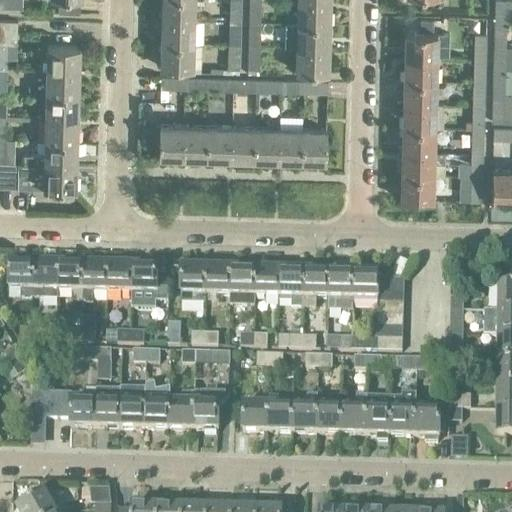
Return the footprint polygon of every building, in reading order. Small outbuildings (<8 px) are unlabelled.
[(193,0),(161,0),(161,19),(193,20),(193,0)] [(229,0),(229,21),(241,22),(241,0),(229,0)] [(248,0),(248,23),(260,24),(260,0),(248,0)] [(494,0),(494,23),(506,23),(506,0),(494,0)] [(330,1),(298,1),(297,24),(329,25),(330,1)] [(0,19),(0,31),(17,32),(17,20),(0,19)] [(193,20),(161,19),(161,43),(193,44),(193,20)] [(420,20),(420,32),(433,32),(433,20),(420,20)] [(228,45),(240,46),(241,22),(229,21),(228,45)] [(248,23),(248,47),(260,47),(260,24),(248,23)] [(494,23),(494,46),(506,47),(506,23),(494,23)] [(329,25),(297,24),(297,48),(329,49),(329,25)] [(17,32),(0,31),(0,43),(16,44),(17,32)] [(405,32),(404,55),(436,56),(437,32),(433,32),(420,32),(405,32)] [(473,58),(485,58),(485,34),(474,34),(473,58)] [(193,44),(161,43),(160,68),(192,68),(193,44)] [(46,69),(78,70),(79,46),(47,45),(46,69)] [(240,69),(240,46),(228,45),(228,69),(240,69)] [(494,46),(493,70),(505,70),(506,47),(494,46)] [(259,70),(260,47),(248,47),(247,69),(259,70)] [(328,73),(329,49),(297,48),(296,72),(328,73)] [(436,56),(404,55),(404,79),(436,80),(436,56)] [(484,82),(485,58),(473,58),(473,82),(484,82)] [(46,93),(78,94),(78,70),(46,69),(46,93)] [(493,70),(492,94),(505,95),(505,70),(493,70)] [(160,88),(191,89),(192,78),(160,77),(160,88)] [(207,90),(208,79),(192,78),(191,89),(207,90)] [(232,79),(208,79),(207,90),(231,91),(232,79)] [(255,80),(232,79),(231,91),(255,91),(255,80)] [(436,80),(404,79),(403,103),(435,104),(436,80)] [(279,81),(255,80),(255,91),(279,92),(279,81)] [(279,92),(295,92),(295,81),(279,81),(279,92)] [(327,82),(295,81),(295,92),(327,93),(327,82)] [(484,105),(484,82),(473,82),(472,105),(484,105)] [(45,116),(77,117),(78,94),(46,93),(45,116)] [(505,95),(492,94),(492,122),(504,123),(505,95)] [(435,104),(403,103),(402,127),(434,128),(435,104)] [(483,129),(484,105),(472,105),(472,129),(483,129)] [(44,140),(76,140),(77,117),(45,116),(44,140)] [(253,159),(277,160),(278,128),(278,121),(265,120),(265,127),(254,127),(253,159)] [(182,157),(183,125),(159,124),(158,156),(182,157)] [(206,158),(207,126),(183,125),(182,157),(206,158)] [(207,126),(206,158),(230,158),(230,126),(207,126)] [(230,126),(230,158),(253,159),(254,127),(230,126)] [(434,128),(402,127),(402,151),(434,151),(434,128)] [(291,128),(278,128),(277,160),(301,160),(302,128),(291,128)] [(302,128),(301,160),(326,161),(326,129),(302,128)] [(511,139),(511,128),(493,128),(493,139),(511,139)] [(482,153),(483,129),(472,129),(471,152),(482,153)] [(24,163),(76,164),(76,140),(44,140),(44,155),(24,154),(24,163)] [(417,175),(433,175),(433,163),(444,163),(445,152),(434,152),(434,151),(402,151),(401,174),(417,175)] [(482,177),(482,153),(471,152),(470,176),(482,177)] [(17,188),(17,175),(18,163),(4,163),(3,187),(17,188)] [(18,163),(17,175),(43,176),(43,188),(75,189),(76,164),(24,163),(18,163)] [(511,202),(511,170),(492,170),(491,202),(511,202)] [(417,175),(401,174),(400,199),(432,200),(433,175),(417,175)] [(482,177),(470,176),(470,201),(481,201),(482,177)] [(21,301),(34,301),(34,264),(10,263),(9,291),(21,292),(21,301)] [(34,264),(34,301),(58,302),(58,293),(58,265),(34,264)] [(75,304),(83,304),(84,265),(58,265),(58,293),(72,293),(75,304)] [(93,294),(107,294),(108,266),(84,265),(83,304),(93,304),(93,294)] [(108,266),(107,294),(132,295),(133,267),(108,266)] [(133,267),(132,295),(132,304),(141,304),(142,295),(156,295),(156,304),(168,304),(169,281),(157,281),(158,268),(133,267)] [(206,297),(207,270),(182,269),(181,305),(206,306),(206,297)] [(206,297),(231,298),(231,270),(207,270),(206,297)] [(255,309),(255,299),(256,271),(231,270),(231,298),(230,308),(255,309)] [(255,299),(280,299),(280,272),(256,271),(255,299)] [(291,311),(304,311),(305,273),(280,272),(280,299),(280,304),(292,304),(291,311)] [(316,301),(329,301),(329,273),(305,273),(304,311),(316,311),(316,301)] [(352,314),(353,302),(353,274),(329,273),(329,301),(328,313),(352,314)] [(353,274),(353,302),(378,302),(379,292),(379,281),(379,275),(353,274)] [(379,292),(404,293),(404,282),(379,281),(379,292)] [(498,314),(511,314),(511,288),(498,288),(498,314)] [(379,292),(378,302),(378,303),(404,304),(404,293),(379,292)] [(450,300),(450,314),(463,314),(463,300),(450,300)] [(378,316),(403,317),(404,304),(378,303),(378,316)] [(463,327),(463,314),(450,314),(450,327),(463,327)] [(511,314),(498,314),(498,339),(511,339),(511,314)] [(378,327),(403,329),(403,317),(378,316),(378,327)] [(179,348),(180,326),(167,325),(167,347),(179,348)] [(378,327),(377,340),(403,341),(403,329),(378,327)] [(33,343),(33,330),(19,330),(19,343),(33,343)] [(46,331),(33,330),(33,343),(45,344),(46,331)] [(82,345),(82,332),(68,331),(68,345),(82,345)] [(95,332),(82,332),(82,345),(95,345),(95,332)] [(131,346),(131,333),(117,333),(117,346),(131,346)] [(144,333),(131,333),(131,346),(143,346),(144,333)] [(206,348),(206,335),(192,335),(191,348),(206,348)] [(219,335),(206,335),(206,348),(218,349),(219,335)] [(253,350),(254,337),(241,336),(240,349),(253,350)] [(268,337),(254,337),(253,350),(267,350),(268,337)] [(303,351),(303,338),(279,337),(278,350),(303,351)] [(316,338),(303,338),(303,351),(316,351),(316,338)] [(351,353),(352,339),(339,339),(338,352),(351,353)] [(377,353),(377,340),(352,339),(351,353),(377,353)] [(511,339),(498,339),(498,362),(511,362),(511,339)] [(377,340),(377,353),(402,354),(403,341),(377,340)] [(11,367),(23,360),(16,349),(4,355),(11,367)] [(450,362),(463,362),(463,349),(450,349),(450,362)] [(98,364),(98,351),(85,351),(84,364),(98,364)] [(111,351),(98,351),(98,364),(111,364),(111,351)] [(146,366),(146,352),(133,352),(133,366),(146,366)] [(160,352),(146,352),(146,366),(160,366),(160,352)] [(182,367),(195,367),(196,354),(182,354),(182,367)] [(196,354),(195,367),(208,367),(208,375),(229,376),(230,355),(196,354)] [(271,369),(271,356),(257,356),(256,369),(271,369)] [(283,357),(271,356),(271,369),(283,369),(283,357)] [(320,371),(320,358),(305,357),(305,370),(320,371)] [(332,358),(320,358),(320,371),(332,371),(332,358)] [(368,372),(368,359),(354,359),(354,372),(368,372)] [(381,360),(368,359),(368,372),(381,373),(381,360)] [(30,372),(23,360),(11,367),(18,378),(30,372)] [(416,374),(417,361),(404,361),(404,373),(416,374)] [(417,361),(416,374),(430,374),(431,361),(417,361)] [(463,375),(463,362),(450,362),(450,376),(463,375)] [(511,362),(498,362),(497,387),(511,387),(511,362)] [(18,378),(12,369),(7,372),(12,382),(18,378)] [(145,431),(169,432),(170,404),(170,390),(156,393),(154,385),(153,386),(153,382),(146,383),(146,387),(145,391),(145,431)] [(511,387),(497,387),(497,412),(511,411),(511,387)] [(121,402),(121,430),(145,431),(145,391),(122,391),(121,402)] [(70,429),(96,429),(97,402),(97,392),(86,392),(86,402),(71,401),(71,421),(70,429)] [(46,420),(47,395),(35,394),(34,420),(46,420)] [(47,395),(46,420),(59,420),(59,395),(47,395)] [(71,421),(71,401),(71,395),(59,395),(59,420),(71,421)] [(170,404),(169,432),(194,432),(195,405),(195,396),(182,396),(182,404),(170,404)] [(307,408),(295,408),(294,435),(317,436),(318,409),(319,398),(307,398),(307,408)] [(450,398),(450,412),(463,412),(463,398),(450,398)] [(367,438),(367,400),(356,399),(356,410),(343,409),(343,437),(367,438)] [(270,400),(270,407),(269,435),(294,435),(295,408),(278,407),(278,400),(270,400)] [(388,438),(391,438),(391,411),(392,411),(392,400),(367,400),(367,438),(378,438),(378,443),(388,443),(388,438)] [(96,429),(121,430),(121,402),(97,402),(96,429)] [(219,405),(195,405),(194,432),(219,433),(219,405)] [(269,435),(270,407),(244,406),(243,434),(269,435)] [(343,437),(343,409),(318,409),(317,436),(343,437)] [(391,411),(391,438),(414,439),(415,411),(392,411),(391,411)] [(441,412),(415,411),(414,439),(426,439),(425,444),(438,444),(438,440),(440,440),(440,428),(445,428),(446,412),(441,412)] [(511,411),(497,412),(497,437),(511,436),(511,411)] [(463,412),(450,412),(450,425),(463,425),(463,412)] [(111,507),(109,491),(97,491),(99,506),(111,507)] [(55,511),(46,495),(15,511),(55,511)]
